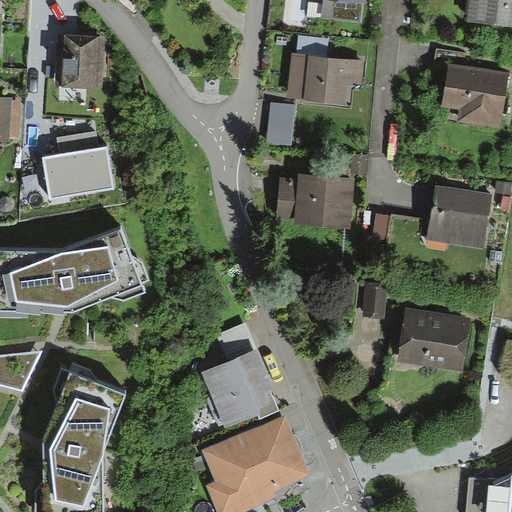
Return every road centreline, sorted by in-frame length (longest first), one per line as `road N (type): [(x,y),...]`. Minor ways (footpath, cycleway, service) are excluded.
road 1 (residential): [(352,500),(231,226),(217,133)]
road 2 (residential): [(394,0),(379,167),(387,187),(418,200)]
road 3 (residential): [(217,133),(179,101),(102,0)]
road 4 (residential): [(217,133),(244,99),(257,0)]
